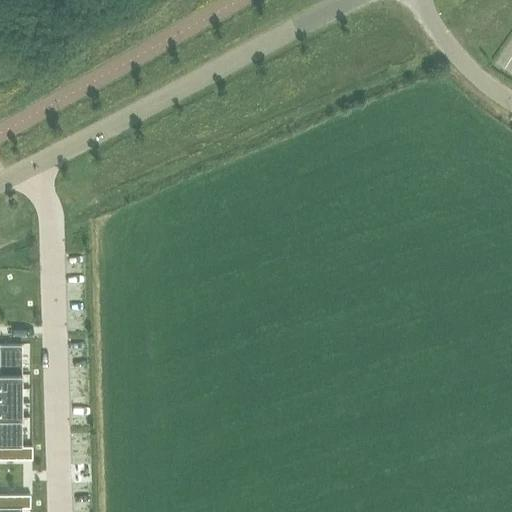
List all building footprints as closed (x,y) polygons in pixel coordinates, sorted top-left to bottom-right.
[(16,369),(0,369),(0,383),(16,383),(16,369)] [(17,386),(0,385),(0,395),(17,396),(17,386)] [(17,396),(0,396),(0,405),(17,405),(17,396)] [(17,406),(0,406),(0,415),(17,415),(17,406)] [(16,460),(15,447),(7,447),(7,460),(16,460)] [(31,460),(31,447),(23,447),(23,460),(31,460)] [(14,507),(14,496),(5,496),(5,507),(14,507)] [(23,507),(23,496),(14,496),(14,507),(21,507),(23,507)]
